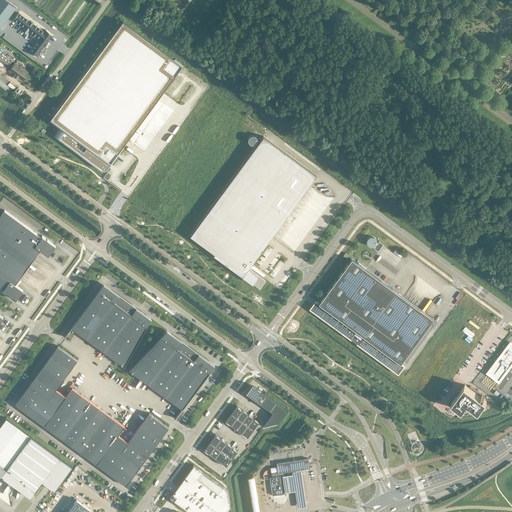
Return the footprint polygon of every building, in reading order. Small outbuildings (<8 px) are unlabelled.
[(5,0),(0,0),(0,29),(13,12),(16,8),(5,0)] [(19,13),(14,19),(15,20),(14,21),(16,22),(16,21),(23,27),(21,29),(22,30),(22,29),(27,33),(27,34),(29,31),(33,34),(33,35),(35,36),(35,35),(39,38),(30,51),(37,56),(45,45),(45,46),(47,43),(47,42),(53,35),(46,30),(44,32),(33,23),(33,22),(31,21),(30,21),(19,13)] [(122,146),(162,94),(183,65),(123,21),(51,118),(60,125),(60,126),(54,134),(100,168),(101,169),(102,170),(103,170),(104,170),(105,169),(107,169),(107,168),(108,167),(113,161),(114,160),(114,159),(114,158),(114,156),(114,155),(113,154),(113,153),(112,152),(114,149),(118,152),(122,146)] [(11,62),(0,53),(0,61),(7,67),(11,62)] [(9,70),(15,75),(14,75),(14,76),(17,78),(18,78),(18,77),(22,80),(28,73),(28,72),(27,72),(24,69),(24,68),(21,66),(21,67),(15,63),(9,70)] [(9,80),(0,73),(0,72),(0,85),(3,88),(9,80)] [(298,200),(310,184),(313,179),(316,175),(314,173),(313,173),(283,151),(266,138),(263,136),(254,148),(220,195),(190,235),(215,253),(214,254),(213,254),(236,271),(259,288),(259,287),(264,280),(250,270),(249,271),(248,269),(249,268),(248,268),(263,248),(272,236),(288,214),(298,200)] [(15,284),(40,249),(48,255),(55,245),(43,236),(42,237),(4,210),(0,215),(0,286),(4,289),(3,290),(6,292),(7,293),(15,299),(16,300),(23,290),(15,284)] [(372,236),(371,236),(370,236),(369,237),(368,237),(368,238),(367,238),(367,239),(367,240),(366,240),(366,241),(366,242),(367,243),(367,244),(368,245),(369,246),(370,246),(371,246),(372,246),(373,246),(374,246),(375,245),(376,244),(376,243),(376,242),(377,242),(377,241),(376,240),(376,239),(376,238),(375,238),(374,237),(373,236),(372,236)] [(378,251),(383,244),(379,241),(374,248),(378,251)] [(433,318),(351,258),(319,302),(315,300),(313,302),(312,304),(309,308),(351,339),(356,343),(398,374),(400,372),(404,365),(401,362),(433,318)] [(151,318),(104,283),(71,327),(124,366),(151,318)] [(214,365),(167,330),(129,370),(182,408),(211,370),(211,369),(213,367),(214,365)] [(489,371),(488,373),(490,374),(497,379),(497,380),(499,381),(500,379),(508,369),(511,363),(511,343),(510,344),(510,345),(508,347),(507,346),(505,348),(506,349),(500,357),(499,356),(497,359),(498,360),(489,371)] [(77,360),(59,346),(58,346),(35,376),(36,376),(30,383),(20,397),(15,404),(19,406),(19,407),(45,426),(52,431),(63,439),(70,444),(80,451),(87,456),(122,482),(126,485),(131,478),(141,465),(146,457),(169,427),(149,413),(128,442),(118,434),(124,426),(72,387),(66,396),(56,389),(77,360)] [(494,382),(493,384),(497,387),(500,382),(492,377),(490,379),(494,382)] [(246,392),(259,402),(265,394),(252,384),(246,392)] [(487,401),(488,399),(485,396),(482,394),(470,386),(470,387),(469,388),(465,385),(461,390),(461,391),(460,392),(458,390),(455,395),(457,396),(456,397),(452,403),(462,411),(464,408),(468,403),(469,404),(466,408),(465,409),(469,412),(473,407),(479,411),(487,401)] [(270,410),(276,402),(265,394),(259,402),(270,410)] [(277,423),(286,410),(276,402),(270,410),(272,412),(263,425),(262,426),(277,423)] [(236,417),(242,409),(236,405),(231,413),(236,417)] [(242,421),(248,413),(242,409),(236,417),(242,421)] [(231,425),(236,417),(231,413),(225,420),(231,425)] [(247,425),(253,418),(248,413),(242,421),(247,425)] [(30,435),(6,417),(0,425),(0,474),(1,475),(2,475),(15,456),(30,435)] [(236,429),(242,421),(236,417),(231,425),(236,429)] [(259,422),(253,418),(247,425),(253,429),(259,422)] [(242,433),(247,425),(242,421),(236,429),(242,433)] [(247,437),(253,429),(247,425),(242,433),(247,437)] [(215,446),(221,438),(215,434),(209,442),(215,446)] [(54,490),(72,466),(31,435),(30,435),(15,456),(2,475),(3,476),(3,477),(31,497),(33,494),(42,481),(54,490)] [(220,450),(226,442),(221,438),(215,446),(220,450)] [(209,453),(215,446),(209,442),(204,449),(209,453)] [(226,454),(232,446),(226,442),(220,450),(226,454)] [(215,458),(220,450),(215,446),(209,453),(215,458)] [(237,451),(232,446),(226,454),(232,458),(237,451)] [(220,462),(226,454),(220,450),(215,458),(220,462)] [(226,466),(232,458),(226,454),(220,462),(226,466)] [(285,486),(284,477),(284,475),(283,475),(283,472),(284,472),(284,471),(304,468),(304,469),(310,468),(309,464),(308,458),(307,458),(295,460),(294,460),(291,461),(277,463),(277,467),(278,469),(278,471),(278,472),(279,472),(279,476),(270,477),(270,478),(271,486),(272,491),(272,492),(272,495),(273,495),(279,494),(286,493),(287,493),(287,492),(286,491),(285,486)] [(201,469),(205,465),(198,460),(195,464),(201,469)] [(191,511),(224,511),(230,504),(228,487),(193,464),(171,497),(172,499),(191,511)] [(286,491),(287,492),(295,491),(298,509),(307,508),(301,471),(292,472),(292,474),(284,475),(284,477),(285,486),(286,491)] [(248,479),(253,511),(259,511),(254,478),(248,479)] [(88,511),(90,509),(76,499),(66,511),(88,511)]
